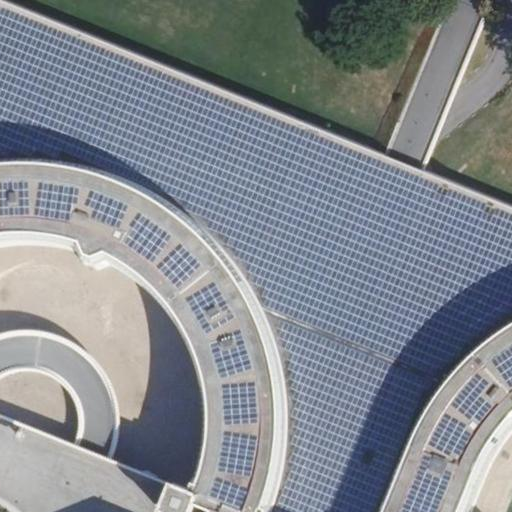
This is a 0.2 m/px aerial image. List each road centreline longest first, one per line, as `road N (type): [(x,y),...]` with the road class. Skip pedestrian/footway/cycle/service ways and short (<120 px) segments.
road 1 (unknown): [(0,51),(341,199),(359,201),(406,153)]
road 2 (unknown): [(406,153),(6,0)]
